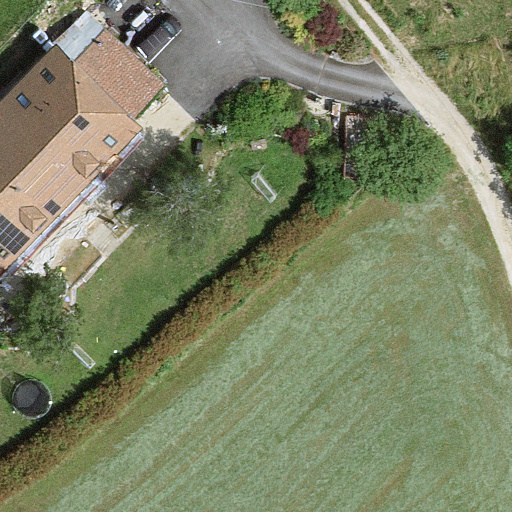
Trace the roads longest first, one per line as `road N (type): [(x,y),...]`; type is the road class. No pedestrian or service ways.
road 1 (track): [(356,0),(457,107),(511,222)]
road 2 (track): [(264,0),(175,96)]
